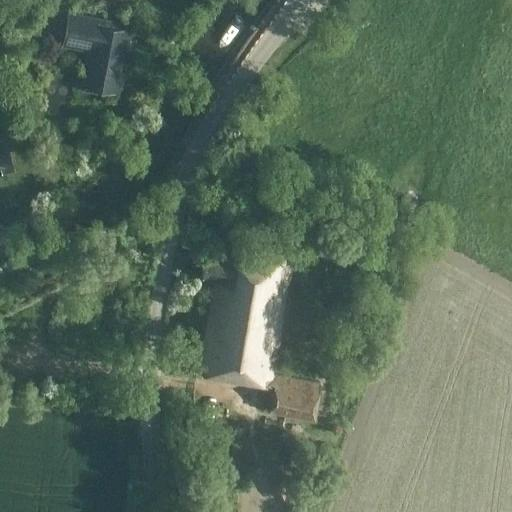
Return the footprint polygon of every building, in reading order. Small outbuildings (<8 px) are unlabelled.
[(116,88),(128,25),(69,13),(64,36),(91,41),(87,62),(92,63),(88,82),(116,88)] [(0,173),(1,173),(0,170),(12,168),(5,139),(0,139),(0,173)] [(282,224),(279,236),(294,239),(296,227),(282,224)] [(313,417),(319,382),(273,374),(293,250),(254,242),(256,231),(224,225),(219,254),(204,251),(200,273),(210,274),(195,370),(274,384),(269,409),(313,417)] [(65,228),(0,264),(0,288),(75,246),(65,228)] [(287,491),(282,479),(270,485),(275,496),(287,491)]
